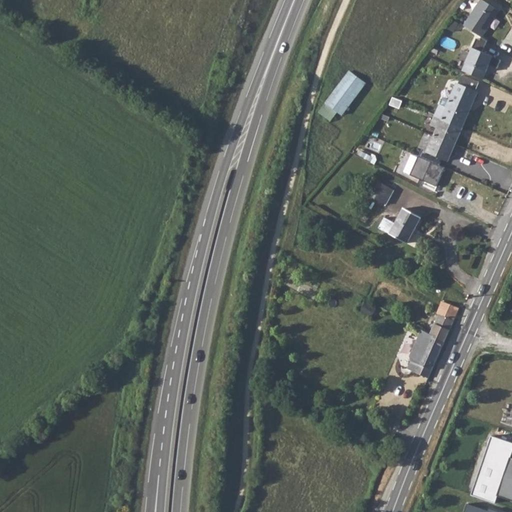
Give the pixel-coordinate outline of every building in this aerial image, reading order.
[(480,0),(464,25),(483,37),(501,10),(486,0),(480,0)] [(474,48),(464,71),(484,80),(494,57),(474,48)] [(366,84),(347,70),(326,104),(318,114),(332,122),(338,114),(343,118),(366,84)] [(440,105),(436,114),(463,126),(478,91),(476,91),(479,83),(462,76),(459,83),(457,83),(450,100),(447,108),(440,105)] [(463,126),(436,114),(431,124),(438,127),(427,151),(448,161),(463,126)] [(410,175),(437,186),(446,167),(420,156),(410,175)] [(383,185),(376,199),(387,205),(395,190),(383,185)] [(385,218),(379,228),(408,244),(422,218),(405,209),(397,224),(385,218)] [(431,335),(445,344),(460,309),(442,302),(438,314),(439,315),(431,335)] [(402,328),(409,332),(414,325),(406,321),(402,328)] [(409,370),(430,379),(445,344),(431,335),(424,330),(411,356),(413,361),(409,370)] [(472,494),(496,502),(511,451),(511,440),(491,434),(472,494)] [(511,456),(499,493),(511,497),(511,456)]
